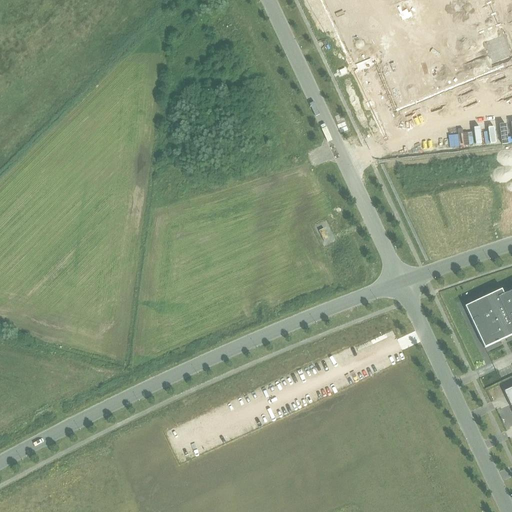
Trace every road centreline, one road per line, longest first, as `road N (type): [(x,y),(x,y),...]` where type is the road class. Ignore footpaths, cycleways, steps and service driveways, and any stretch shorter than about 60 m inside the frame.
road 1 (unclassified): [(0,461),(211,356),(399,280)]
road 2 (unclassified): [(399,280),(268,0)]
road 3 (unclassified): [(508,511),(399,280)]
